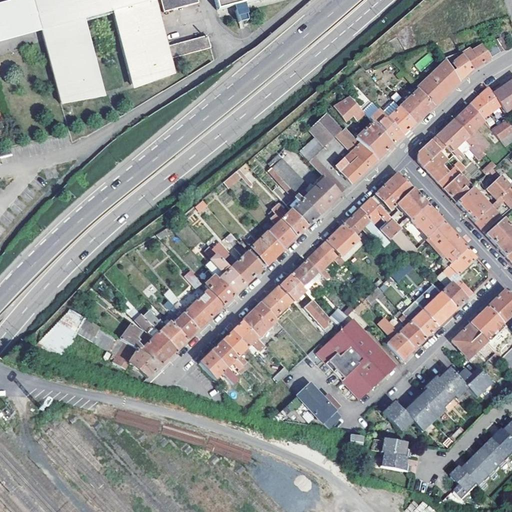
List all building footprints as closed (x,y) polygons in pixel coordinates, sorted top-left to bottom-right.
[(0,40),(41,30),(40,28),(55,23),(52,11),(42,13),(33,0),(7,0),(0,2),(0,40)] [(33,0),(42,13),(52,11),(55,23),(40,28),(41,30),(60,102),(103,90),(83,16),(111,8),(131,83),(174,72),(170,59),(211,48),(208,35),(167,46),(154,0),(161,0),(165,12),(199,3),(198,0),(33,0)] [(215,0),(218,9),(256,0),(215,0)] [(500,40),(494,44),(500,53),(506,50),(500,40)] [(470,50),(462,55),(473,70),(489,60),(500,53),(494,44),(493,42),(472,53),(470,50)] [(455,59),(447,64),(459,83),(466,76),(472,70),(473,70),(462,55),(458,57),(455,59)] [(447,64),(416,90),(418,91),(433,107),(437,104),(448,94),(459,83),(447,64)] [(403,75),(396,78),(397,80),(400,79),(405,85),(410,83),(403,75)] [(501,107),(504,112),(511,107),(511,80),(507,83),(509,87),(504,90),(493,96),(501,107)] [(509,87),(507,83),(491,93),(493,96),(504,90),(509,87)] [(491,93),(489,89),(479,98),(470,106),(481,120),(501,107),(493,96),(491,93)] [(418,91),(405,104),(400,108),(415,125),(425,115),(433,107),(418,91)] [(398,97),(393,101),(400,108),(405,104),(398,97)] [(334,107),(333,107),(344,124),(359,110),(349,99),(346,101),(340,104),(334,107)] [(484,123),(481,120),(470,106),(462,113),(458,117),(453,122),(468,138),(484,123)] [(400,108),(387,120),(402,137),(412,128),(415,125),(400,108)] [(309,164),(314,159),(325,149),(323,148),(335,136),(352,153),(360,145),(356,140),(346,129),(342,133),(326,116),(309,132),(316,139),(300,154),(309,164)] [(372,124),(393,146),(399,140),(402,137),(387,120),(382,124),(378,119),(372,124)] [(492,132),(500,142),(511,130),(511,129),(506,121),(505,119),(492,132)] [(472,148),(475,146),(468,138),(453,122),(439,135),(435,138),(452,156),(458,162),(463,157),(456,149),(464,141),(472,148)] [(372,124),(356,140),(360,145),(377,162),(381,158),(389,149),(393,146),(372,124)] [(511,140),(511,130),(500,142),(505,147),(511,140)] [(417,163),(422,168),(439,152),(448,161),(452,156),(435,138),(433,141),(418,154),(417,163)] [(377,162),(360,145),(352,153),(349,155),(364,173),(371,167),(377,162)] [(444,164),(448,161),(439,152),(422,168),(432,178),(443,191),(459,175),(453,169),(448,174),(445,170),(447,167),(444,164)] [(364,173),(349,155),(335,169),(352,185),(358,179),(364,173)] [(282,159),(272,169),(284,181),(298,196),(318,217),(330,206),(339,197),(340,196),(325,180),(315,189),(313,191),(282,159)] [(314,159),(309,164),(322,177),(327,172),(314,159)] [(485,174),(496,167),(492,162),(482,169),(485,174)] [(237,173),(250,188),(252,186),(244,176),(250,171),(254,177),(257,174),(247,164),(237,173)] [(269,172),(281,185),(284,181),(272,169),(269,172)] [(493,170),(480,182),(483,184),(495,173),(493,170)] [(345,191),(327,172),(322,177),(325,180),(340,196),(345,191)] [(397,206),(412,190),(397,174),(374,196),(389,213),(395,208),(397,206)] [(459,175),(443,191),(450,197),(453,201),(456,205),(472,189),(459,175)] [(500,179),(487,191),(494,199),(497,201),(500,199),(507,192),(511,188),(500,179)] [(281,185),(295,199),(298,196),(284,181),(281,185)] [(472,189),(456,205),(464,214),(474,223),(490,208),(487,205),(472,189)] [(415,193),(412,190),(397,206),(411,221),(427,206),(415,193)] [(300,204),(291,212),(306,228),(315,220),(318,217),(298,196),(295,199),(300,204)] [(497,201),(490,208),(474,223),(481,231),(484,234),(501,219),(494,211),(503,203),(500,199),(497,201)] [(487,205),(490,208),(497,201),(494,199),(487,205)] [(199,213),(208,207),(203,200),(194,206),(199,213)] [(381,218),(385,215),(371,200),(362,208),(359,211),(369,222),(388,243),(391,240),(401,231),(392,222),(388,225),(381,218)] [(278,206),(272,212),(296,239),(304,231),(306,228),(291,212),(287,216),(278,206)] [(427,206),(411,221),(427,239),(444,224),(436,216),(427,206)] [(369,222),(359,211),(356,214),(343,226),(353,237),(364,227),(369,222)] [(276,226),(268,234),(283,251),(284,250),(287,247),(296,239),(272,212),(269,214),(272,218),(271,219),(276,226)] [(511,230),(502,220),(485,236),(500,252),(505,257),(511,251),(511,230)] [(398,247),(391,240),(388,243),(369,222),(364,227),(376,240),(389,255),(398,247)] [(444,224),(427,239),(451,265),(467,249),(450,231),(444,224)] [(325,243),(339,259),(358,242),(353,237),(343,226),(335,234),(325,243)] [(372,245),(376,240),(364,227),(353,237),(358,242),(373,258),(379,253),(372,245)] [(403,229),(401,231),(391,240),(398,247),(408,238),(408,235),(403,229)] [(268,234),(248,253),(263,270),(273,260),(283,251),(268,234)] [(307,261),(326,281),(329,278),(323,270),(334,260),(341,267),(344,264),(339,259),(325,243),(316,252),(307,261)] [(217,255),(210,248),(204,253),(212,260),(217,255)] [(223,249),(217,255),(245,287),(260,273),(263,270),(248,253),(237,263),(223,249)] [(467,249),(451,265),(442,274),(448,280),(455,273),(459,276),(476,259),(467,249)] [(205,268),(218,281),(233,298),(236,295),(241,291),(245,287),(217,255),(212,260),(210,261),(211,263),(205,268)] [(405,261),(390,274),(397,282),(413,269),(405,261)] [(317,275),(305,262),(293,274),(290,277),(301,290),(304,287),(317,275)] [(196,278),(190,273),(186,278),(197,290),(202,285),(196,278)] [(199,276),(196,278),(202,285),(205,282),(199,276)] [(390,276),(377,288),(382,294),(385,297),(398,284),(390,276)] [(304,293),(301,290),(290,277),(282,285),(279,288),(292,302),(293,303),(304,293)] [(218,281),(208,291),(223,308),(231,301),(233,298),(218,281)] [(440,294),(456,310),(465,302),(467,300),(451,283),(440,294)] [(304,293),(309,298),(322,312),(326,307),(310,290),(308,291),(304,287),(301,290),(304,293)] [(292,302),(279,288),(269,297),(261,306),(273,320),(292,302)] [(370,305),(382,294),(377,288),(371,294),(365,299),(370,305)] [(187,311),(178,303),(174,307),(182,315),(198,332),(206,324),(212,319),(223,308),(208,291),(187,311)] [(503,324),(511,315),(511,297),(506,291),(488,308),(503,324)] [(164,297),(174,307),(178,303),(169,293),(164,297)] [(456,310),(440,294),(422,311),(437,328),(454,313),(456,310)] [(159,301),(169,312),(174,307),(164,297),(159,301)] [(141,316),(125,299),(118,306),(127,316),(128,315),(135,322),(141,316)] [(354,311),(359,316),(370,305),(365,299),(354,311)] [(310,300),(302,307),(304,309),(311,302),(310,300)] [(332,324),(311,302),(304,309),(325,330),(332,324)] [(422,311),(415,304),(410,309),(417,317),(410,323),(425,340),(436,330),(437,328),(422,311)] [(273,320),(261,306),(251,314),(242,323),(257,339),(275,322),(273,320)] [(169,312),(177,320),(182,315),(174,307),(169,312)] [(338,308),(329,317),(337,325),(347,316),(338,308)] [(503,324),(488,308),(479,316),(470,325),(485,341),(489,338),(503,324)] [(147,314),(142,318),(153,328),(157,324),(147,314)] [(177,320),(172,326),(187,342),(196,334),(198,332),(182,315),(177,320)] [(141,316),(135,322),(147,334),(153,329),(153,328),(142,318),(141,316)] [(425,340),(410,323),(403,316),(399,320),(406,327),(398,335),(414,351),(416,348),(425,340)] [(396,367),(352,321),(349,323),(346,319),(342,323),(345,327),(316,355),(359,401),(396,367)] [(120,341),(87,321),(77,336),(115,358),(112,364),(121,369),(124,363),(135,369),(138,371),(140,373),(147,380),(157,371),(161,367),(120,341)] [(398,335),(385,321),(381,324),(394,338),(386,346),(402,362),(404,360),(414,351),(398,335)] [(266,348),(257,339),(242,323),(239,326),(231,334),(247,350),(253,345),(260,353),(266,348)] [(153,328),(153,329),(159,335),(163,331),(157,324),(153,328)] [(163,331),(159,335),(176,353),(178,350),(182,347),(187,342),(172,326),(170,324),(163,331)] [(460,352),(469,361),(479,353),(485,359),(494,351),(485,341),(470,325),(451,343),(460,352)] [(132,326),(120,341),(161,367),(169,359),(176,353),(159,335),(153,340),(144,349),(137,345),(140,342),(137,340),(142,334),(132,326)] [(153,329),(147,334),(153,340),(159,335),(153,329)] [(226,339),(221,344),(243,368),(246,364),(240,357),(247,350),(231,334),(226,339)] [(494,351),(496,354),(511,370),(511,362),(489,338),(485,341),(494,351)] [(243,368),(221,344),(212,352),(210,354),(226,371),(233,365),(239,371),(243,368)] [(494,351),(485,359),(488,362),(496,354),(494,351)] [(226,371),(210,354),(201,363),(199,365),(215,381),(222,375),(229,381),(232,378),(226,371)] [(285,369),(274,379),(277,383),(289,373),(285,369)] [(449,370),(438,380),(454,398),(456,400),(467,390),(457,379),(449,370)] [(491,384),(479,371),(472,378),(466,371),(463,374),(457,379),(467,390),(475,398),(491,384)] [(424,389),(426,391),(442,408),(454,398),(438,380),(436,378),(432,381),(424,389)] [(309,385),(296,397),(294,400),(271,421),(298,426),(304,427),(309,422),(314,417),(324,427),(337,415),(333,411),(336,408),(325,397),(323,400),(309,385)] [(424,393),(415,402),(433,421),(444,411),(442,408),(426,391),(424,393)] [(409,407),(403,413),(411,422),(421,432),(433,421),(415,402),(409,407)] [(394,403),(385,411),(382,414),(400,433),(411,422),(403,413),(401,411),(394,403)] [(498,439),(495,441),(511,457),(511,456),(511,437),(507,433),(505,431),(498,439)] [(352,438),(350,449),(360,450),(362,439),(352,438)] [(406,444),(383,440),(381,454),(383,455),(403,458),(405,452),(406,444)] [(492,444),(485,451),(501,467),(506,462),(511,457),(495,441),(492,444)] [(483,453),(475,461),(492,477),(497,472),(501,467),(485,451),(483,453)] [(405,452),(403,458),(406,459),(411,460),(412,453),(405,452)] [(403,458),(383,455),(381,468),(403,473),(404,465),(405,464),(406,459),(403,458)] [(465,471),(479,485),(481,487),(487,481),(492,477),(475,461),(473,463),(465,471)] [(511,467),(506,462),(501,467),(506,472),(511,467)] [(411,466),(404,465),(403,473),(410,474),(411,466)] [(465,471),(463,468),(453,478),(462,487),(459,490),(457,492),(456,491),(444,504),(451,506),(460,508),(466,501),(464,499),(479,485),(465,471)] [(501,476),(497,472),(492,477),(496,481),(501,476)] [(491,486),(487,481),(481,487),(486,492),(491,486)]
